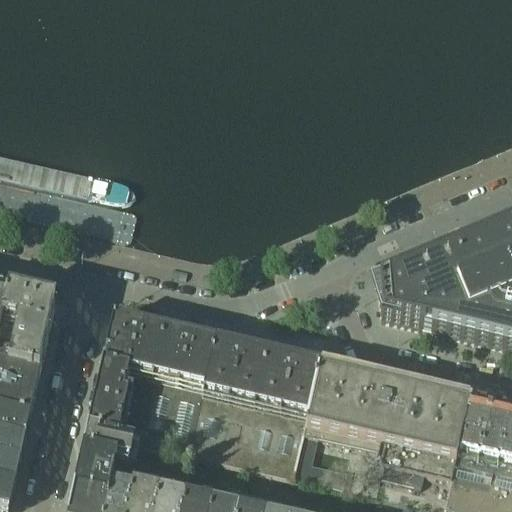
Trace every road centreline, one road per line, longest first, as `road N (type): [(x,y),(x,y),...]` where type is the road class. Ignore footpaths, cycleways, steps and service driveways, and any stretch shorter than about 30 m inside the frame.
road 1 (residential): [(511,393),(362,357),(326,272)]
road 2 (residential): [(93,285),(224,313),(326,272)]
road 3 (residential): [(93,285),(40,511)]
road 4 (residential): [(326,272),(474,210),(511,203)]
